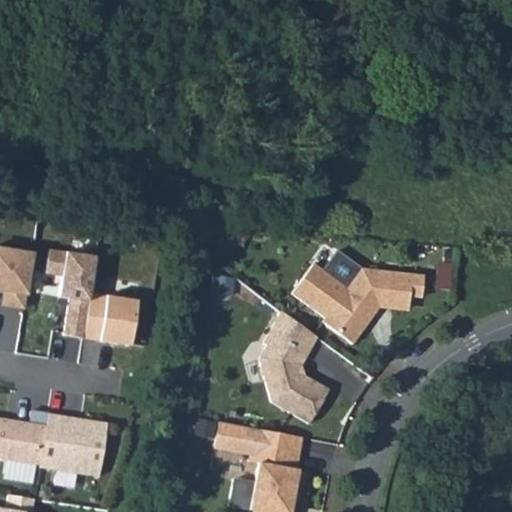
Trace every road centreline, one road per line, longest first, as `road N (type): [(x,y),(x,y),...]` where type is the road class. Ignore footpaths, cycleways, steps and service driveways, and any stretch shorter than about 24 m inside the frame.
road 1 (track): [(167,511),(210,233)]
road 2 (residential): [(366,511),(403,399),(430,371),(511,322)]
